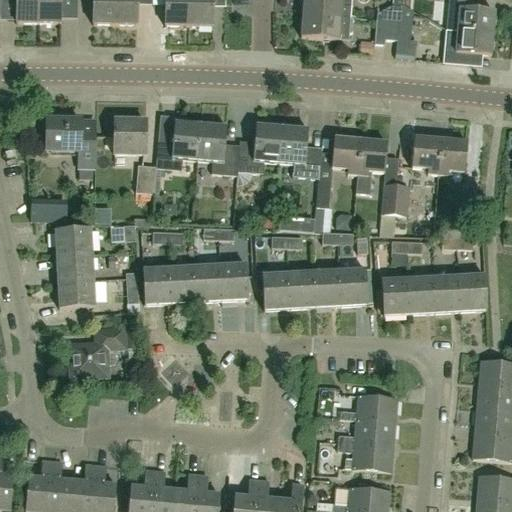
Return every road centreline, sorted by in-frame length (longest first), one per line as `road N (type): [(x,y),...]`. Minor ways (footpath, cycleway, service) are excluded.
road 1 (residential): [(35,408),(40,428),(56,437),(130,429),(253,442),(268,427),(275,348)]
road 2 (residential): [(420,511),(430,359),(416,348),(275,348)]
road 3 (residential): [(0,77),(261,83)]
road 4 (residential): [(261,83),(511,100)]
road 5 (residential): [(35,408),(28,335),(0,224)]
